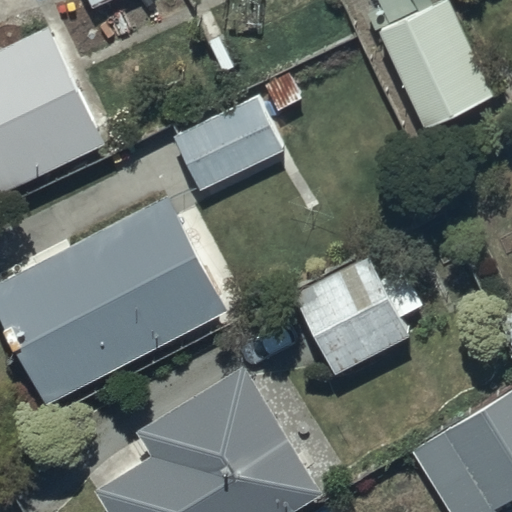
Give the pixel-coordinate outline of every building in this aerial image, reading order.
[(370,0),(379,21),(368,26),(414,129),(489,95),(445,0),(370,0)] [(0,43),(0,187),(91,142),(85,131),(99,124),(52,32),(43,37),(37,25),(0,43)] [(259,87),(166,138),(191,188),(194,193),(306,132),(289,101),(328,80),(317,60),(292,73),(289,67),(258,84),(259,87)] [(231,301),(170,188),(0,279),(0,297),(53,397),(231,301)] [(360,254),(285,293),(327,372),(401,334),(360,254)] [(89,485),(103,511),(277,511),(312,492),(240,366),(127,430),(141,455),(89,485)] [(511,380),(404,451),(443,511),(485,511),(511,495),(511,380)]
